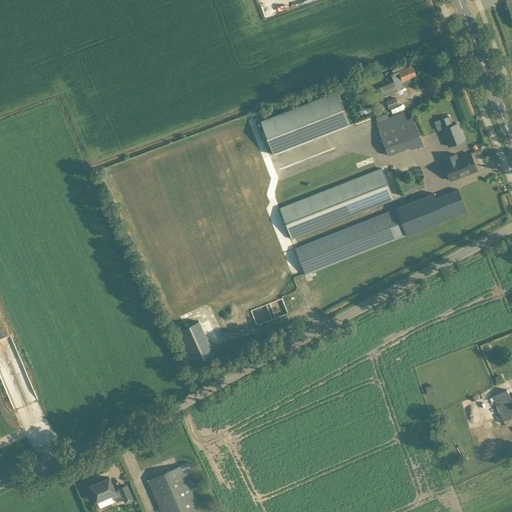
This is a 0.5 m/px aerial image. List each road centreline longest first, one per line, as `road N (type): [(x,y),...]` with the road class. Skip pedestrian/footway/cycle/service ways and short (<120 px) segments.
road 1 (unclassified): [(0,476),(217,381),(511,230)]
road 2 (secondary): [(511,145),(457,0)]
